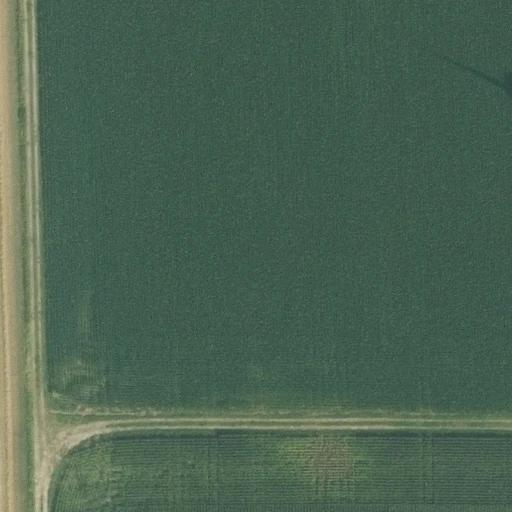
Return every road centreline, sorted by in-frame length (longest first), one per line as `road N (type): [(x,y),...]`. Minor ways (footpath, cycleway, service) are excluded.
road 1 (track): [(48,511),(35,0)]
road 2 (track): [(46,415),(511,407)]
